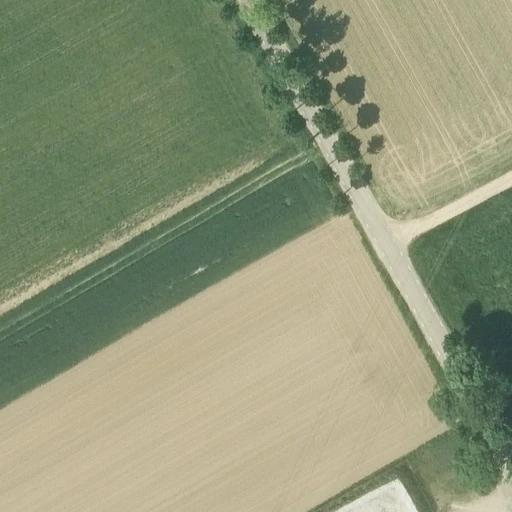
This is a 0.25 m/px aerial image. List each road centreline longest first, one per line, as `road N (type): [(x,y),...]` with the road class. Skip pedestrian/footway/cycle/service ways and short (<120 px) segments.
road 1 (unclassified): [(511,466),(247,0)]
road 2 (track): [(511,177),(385,245)]
